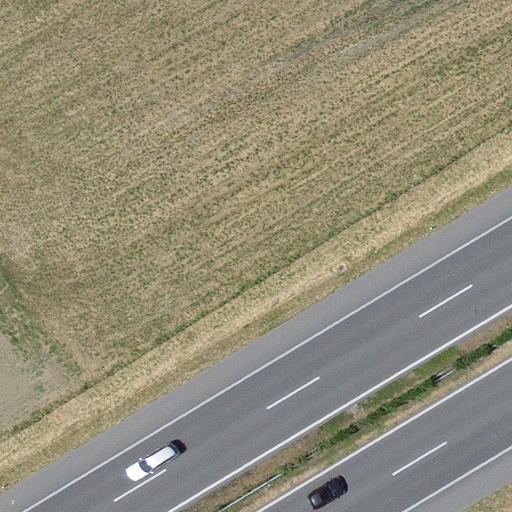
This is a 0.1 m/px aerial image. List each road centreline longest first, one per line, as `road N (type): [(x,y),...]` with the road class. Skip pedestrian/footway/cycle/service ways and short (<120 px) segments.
road 1 (motorway): [(511,263),(100,511)]
road 2 (motorway): [(333,511),(511,404)]
